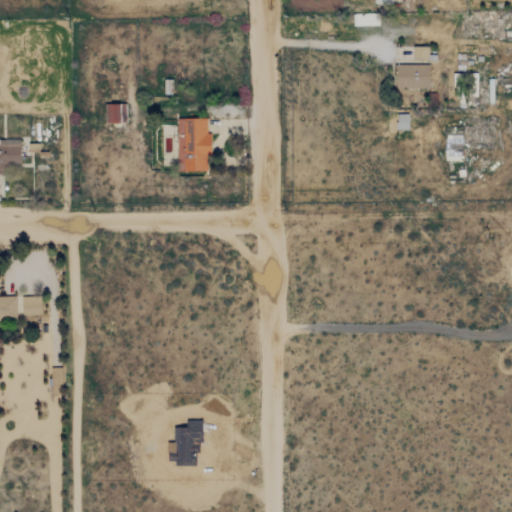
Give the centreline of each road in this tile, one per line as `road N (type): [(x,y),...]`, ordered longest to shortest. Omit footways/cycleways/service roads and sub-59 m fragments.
road 1 (track): [(265,40),(356,43),(416,32),(499,44),(511,51),(510,160),(502,171),(481,186),(451,188),(421,172),(412,146),(445,118),(495,109),(510,160)]
road 2 (track): [(273,511),(265,0)]
road 3 (track): [(511,273),(510,220),(498,211),(269,217)]
road 4 (track): [(70,226),(74,511)]
road 5 (track): [(0,229),(269,217)]
road 6 (track): [(273,330),(420,326),(470,335),(511,327)]
